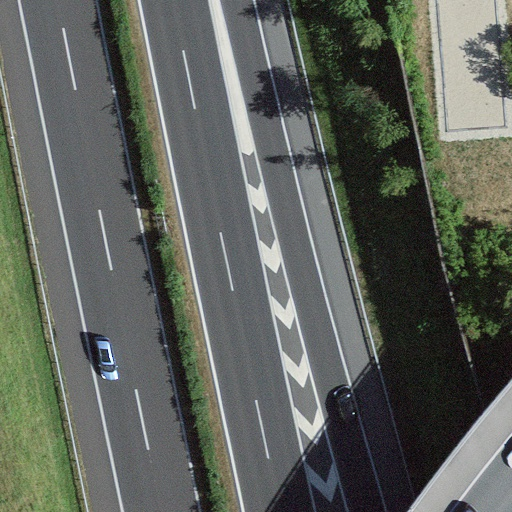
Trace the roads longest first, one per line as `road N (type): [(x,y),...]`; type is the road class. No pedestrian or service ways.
road 1 (motorway): [(367,511),(220,0)]
road 2 (motorway): [(280,511),(174,0)]
road 3 (motorway): [(56,0),(159,511)]
